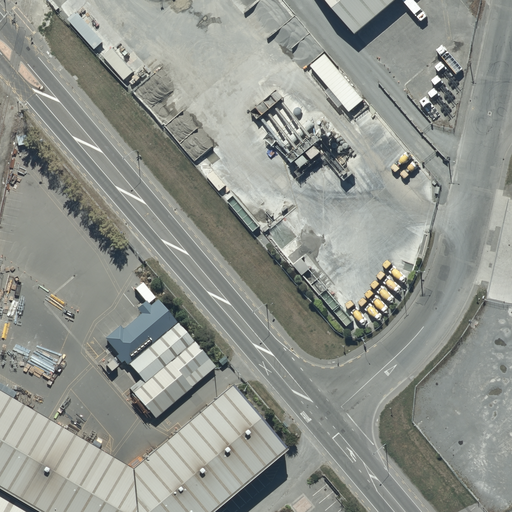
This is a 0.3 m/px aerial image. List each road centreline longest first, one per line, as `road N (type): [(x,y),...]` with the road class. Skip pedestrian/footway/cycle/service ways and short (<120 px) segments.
road 1 (secondary): [(323,421),(0,39)]
road 2 (unclassified): [(511,27),(444,293),(400,351),(323,421)]
